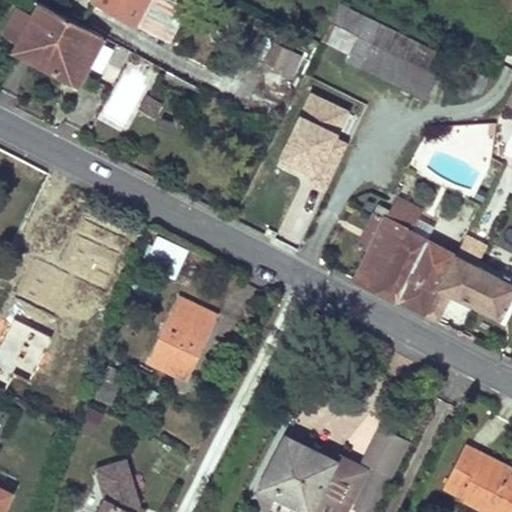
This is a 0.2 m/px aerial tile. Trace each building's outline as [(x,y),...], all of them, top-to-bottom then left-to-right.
[(194,0),(98,0),(97,2),(171,43),(194,0)] [(487,79),(338,3),(320,40),(348,55),(345,60),(425,100),(434,83),(448,91),(452,83),(478,97),(487,79)] [(103,36),(40,4),(17,48),(39,59),(37,63),(77,84),(103,36)] [(281,45),(274,67),(296,74),(303,52),(281,45)] [(140,109),(155,117),(164,101),(149,93),(140,109)] [(311,95),(286,149),(321,166),(316,176),(330,182),(347,144),(334,138),(347,111),(311,95)] [(426,211),(397,197),(386,218),(414,231),(426,211)] [(376,212),(359,245),(368,250),(386,218),(376,212)] [(511,283),(414,231),(386,218),(368,250),(354,279),(438,318),(451,294),(499,320),(511,296),(511,283)] [(177,241),(159,232),(146,256),(164,265),(177,241)] [(179,298),(149,361),(185,379),(215,315),(179,298)] [(0,390),(5,393),(14,374),(30,382),(53,338),(15,319),(0,348),(0,390)] [(112,403),(123,369),(106,364),(96,398),(112,403)] [(80,425),(96,431),(104,410),(88,404),(80,425)] [(333,462),(285,437),(260,487),(309,511),(311,509),(316,511),(345,511),(366,471),(336,456),(333,462)] [(460,500),(482,511),(511,511),(511,479),(507,477),(478,462),(481,454),(465,445),(443,488),(461,497),(460,500)] [(511,469),(481,454),(478,462),(507,477),(511,469)] [(118,463),(88,477),(100,502),(95,511),(134,511),(139,505),(118,463)] [(0,511),(3,511),(12,495),(0,488),(0,511)]
